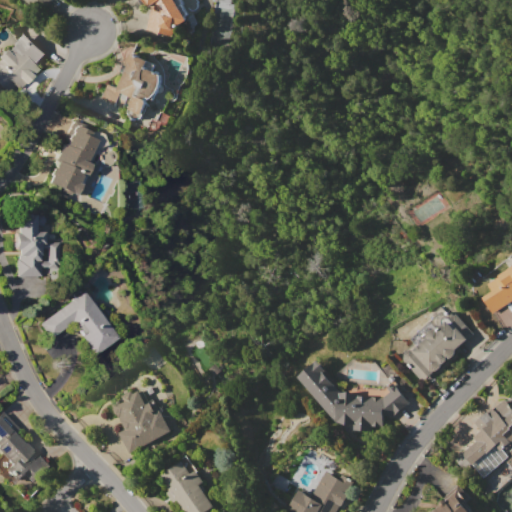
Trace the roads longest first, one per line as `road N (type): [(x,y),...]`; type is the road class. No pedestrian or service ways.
road 1 (residential): [(0,323),(34,394),(133,511)]
road 2 (residential): [(511,341),(433,422),(371,511)]
road 3 (residential): [(0,179),(88,28)]
